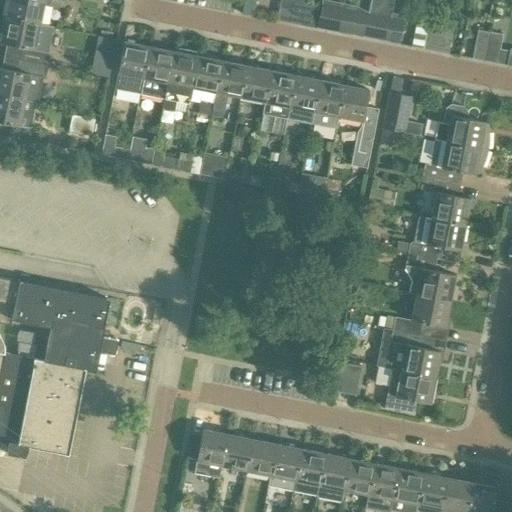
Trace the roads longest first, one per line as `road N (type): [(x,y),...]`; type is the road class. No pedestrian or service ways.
road 1 (residential): [(511,80),(131,8)]
road 2 (residential): [(482,450),(189,393)]
road 3 (residential): [(482,450),(511,287)]
road 4 (unclassified): [(170,389),(142,511)]
